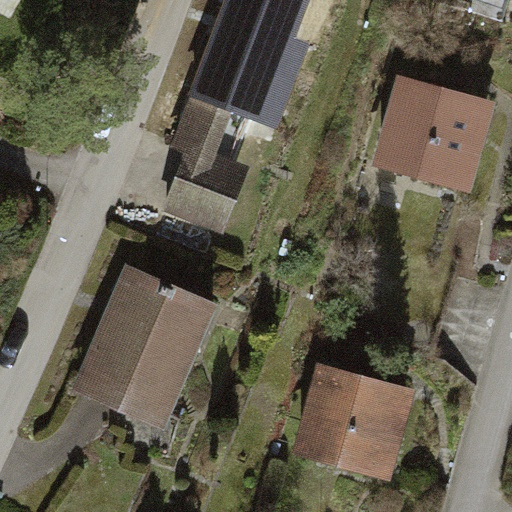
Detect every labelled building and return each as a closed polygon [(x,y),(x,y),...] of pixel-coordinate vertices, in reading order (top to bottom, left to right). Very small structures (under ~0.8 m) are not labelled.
[(253,238),(278,173),(253,163),(265,131),(303,146),(340,48),(322,41),(337,0),(248,0),(213,96),(226,101),(185,212),(253,238)] [(433,0),(459,9),(462,0),(433,0)] [(499,111),(392,82),(366,178),(473,207),(499,111)] [(146,264),(92,391),(192,433),(245,305),(146,264)] [(391,495),(419,400),(315,369),(287,464),(391,495)]
